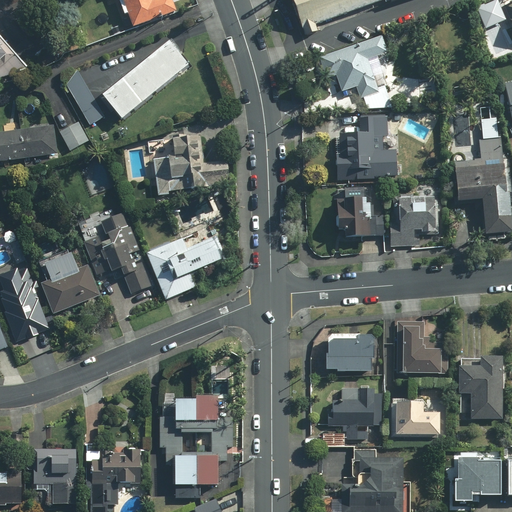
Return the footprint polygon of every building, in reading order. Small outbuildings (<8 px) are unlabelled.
[(125,0),(136,27),(180,11),(176,0),(157,0),(155,1),(154,0),(125,0)] [(291,0),(303,31),(385,2),(384,0),(291,0)] [(322,58),(329,78),(337,75),(343,90),(358,85),(362,97),(380,90),(369,59),(390,52),(384,36),(322,58)] [(0,64),(13,54),(0,39),(0,64)] [(193,65),(173,40),(105,95),(125,119),(193,65)] [(82,73),(67,82),(92,125),(106,117),(82,73)] [(397,150),(389,150),(387,116),(361,117),(362,133),(342,134),(343,154),(337,154),(339,180),(376,179),(376,176),(398,175),(397,150)] [(500,137),(497,119),(477,122),(479,140),(500,137)] [(79,122),(61,133),(72,151),(90,140),(79,122)] [(55,125),(0,132),(0,161),(58,154),(55,125)] [(202,135),(175,138),(178,157),(156,160),(160,194),(209,188),(209,184),(232,181),(230,160),(205,163),(202,135)] [(511,200),(508,164),(459,169),(462,201),(485,198),(489,234),(511,231),(511,200)] [(370,198),(358,198),(357,188),(345,189),(346,199),(339,200),(341,229),(348,229),(349,238),(386,235),(385,213),(371,214),(370,198)] [(437,197),(401,197),(402,208),(392,208),(393,246),(416,246),(415,232),(438,232),(437,197)] [(138,264),(134,254),(140,252),(126,214),(103,222),(107,233),(110,232),(115,244),(105,248),(100,236),(85,241),(98,275),(110,270),(111,274),(123,269),(132,292),(152,285),(143,262),(138,264)] [(197,286),(193,273),(227,260),(218,235),(187,246),(185,239),(149,252),(166,298),(197,286)] [(91,267),(80,270),(74,253),(48,263),(54,280),(44,284),(54,311),(101,294),(91,267)] [(39,300),(45,297),(33,267),(28,269),(27,266),(6,274),(5,272),(0,274),(0,298),(1,298),(18,342),(51,329),(39,300)] [(425,320),(399,320),(398,371),(449,372),(449,341),(431,341),(431,335),(425,335),(425,320)] [(0,324),(0,349),(9,347),(0,324)] [(328,352),(328,367),(339,367),(339,369),(373,369),(373,357),(376,357),(376,333),(330,333),(330,352),(328,352)] [(461,364),(461,391),(472,391),(472,417),(504,417),(503,355),(482,355),(482,364),(461,364)] [(231,366),(212,365),(211,379),(230,380),(231,366)] [(359,400),(335,400),(335,424),(348,424),(348,438),(369,438),(369,424),(383,424),(383,394),(376,394),(376,388),(359,387),(359,400)] [(200,396),(200,400),(179,399),(178,426),(220,427),(221,396),(200,396)] [(398,403),(393,403),(392,436),(426,436),(426,433),(441,433),(441,412),(426,411),(426,400),(412,398),(398,400),(398,403)] [(185,432),(176,432),(177,418),(162,417),(161,446),(168,447),(168,464),(179,464),(178,497),(202,498),(203,485),(220,485),(221,456),(184,455),(185,432)] [(346,433),(324,432),(323,447),(345,447),(346,433)] [(78,449),(36,449),(36,484),(55,484),(55,503),(78,503),(78,449)] [(109,511),(109,505),(120,505),(120,482),(143,482),(143,451),(126,451),(126,453),(101,453),(101,460),(93,460),(93,511),(109,511)] [(502,460),(480,459),(480,456),(460,456),(460,477),(457,477),(457,499),(474,499),(475,490),(478,490),(478,493),(501,493),(502,460)] [(404,511),(405,457),(361,457),(361,482),(342,482),(342,511),(404,511)] [(0,503),(22,504),(22,471),(0,471),(0,503)] [(196,507),(197,511),(223,511),(220,500),(196,507)]
